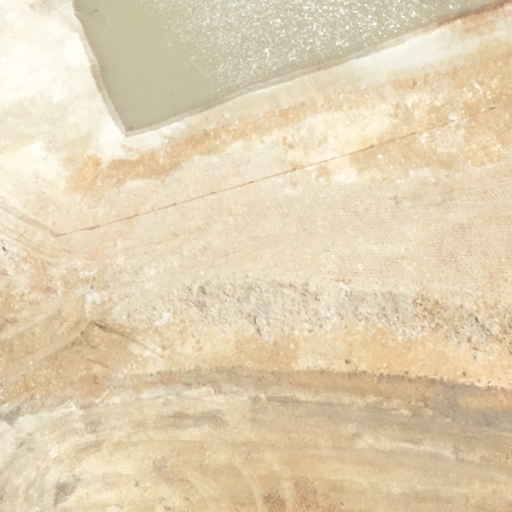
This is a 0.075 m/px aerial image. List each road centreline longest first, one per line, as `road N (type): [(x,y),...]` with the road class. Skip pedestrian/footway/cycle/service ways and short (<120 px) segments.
road 1 (tertiary): [(237,368),(511,267)]
road 2 (tertiary): [(0,367),(237,368)]
road 3 (residential): [(210,511),(237,368)]
